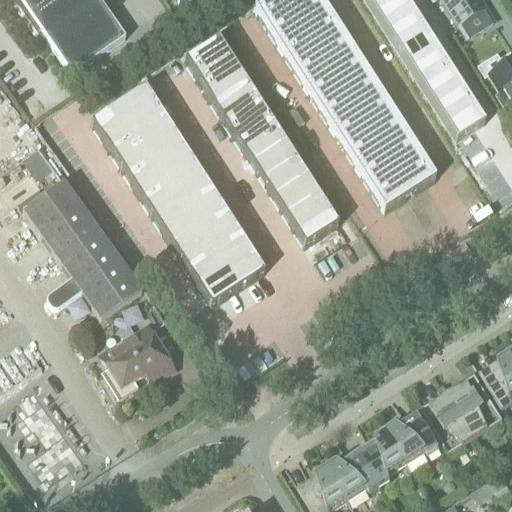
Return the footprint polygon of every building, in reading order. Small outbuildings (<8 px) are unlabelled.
[(13,0),(18,6),(13,10),(35,41),(39,38),(70,82),(124,45),(93,0),(13,0)] [(194,0),(168,0),(177,12),(194,0)] [(317,0),(274,0),(254,14),(383,216),(434,183),(317,0)] [(484,128),(401,0),(361,0),(456,146),(484,128)] [(476,0),(439,0),(458,29),(484,12),(476,0)] [(217,45),(184,67),(303,253),(337,231),(217,45)] [(511,64),(488,80),(499,98),(494,102),(502,114),(507,111),(511,118),(511,64)] [(144,93),(90,128),(210,313),(264,278),(144,93)] [(47,313),(50,317),(51,318),(51,319),(53,319),(54,320),(55,320),(56,320),(57,319),(58,319),(80,303),(100,331),(140,302),(61,192),(23,220),(71,290),(49,305),(48,307),(47,307),(47,309),(47,310),(47,311),(47,313)] [(124,348),(99,364),(119,398),(150,379),(157,389),(172,380),(145,336),(133,343),(128,336),(120,341),(124,348)] [(511,404),(511,365),(508,359),(497,366),(498,368),(479,380),(502,416),(511,409),(511,407),(511,405),(511,404)] [(448,399),(475,443),(503,426),(475,382),(450,398),(448,399)] [(475,443),(448,399),(446,400),(421,416),(436,440),(443,452),(448,460),(475,443)] [(429,462),(439,455),(443,452),(436,440),(432,443),(417,419),(398,431),(397,429),(386,436),(407,470),(425,459),(429,462)] [(407,470),(386,436),(375,443),(375,445),(357,456),(380,492),(390,486),(389,482),(407,470)] [(380,492),(357,456),(339,468),(338,466),(327,473),(348,507),(367,496),(370,499),(380,492)] [(491,467),(497,477),(506,472),(502,465),(498,467),(496,464),(491,467)] [(340,511),(348,507),(327,473),(316,480),(316,482),(298,493),(309,511),(340,511)] [(486,491),(493,501),(507,492),(501,482),(486,491)] [(493,501),(486,491),(471,501),(478,511),(493,501)] [(440,496),(429,503),(434,511),(435,511),(446,506),(440,496)]
